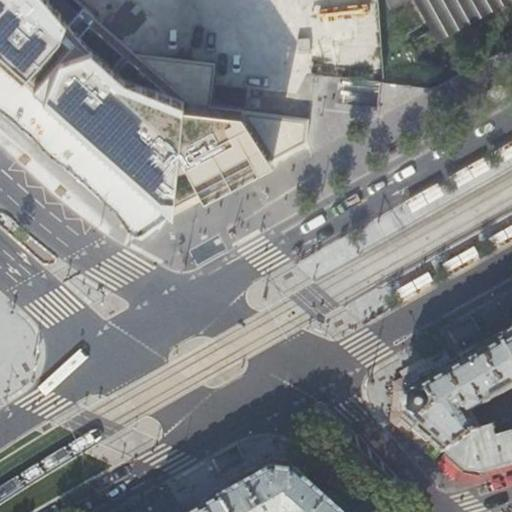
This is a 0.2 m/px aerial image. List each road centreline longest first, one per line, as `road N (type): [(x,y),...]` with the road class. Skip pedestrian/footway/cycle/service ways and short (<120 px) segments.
road 1 (primary): [(511,120),(191,304)]
road 2 (primary): [(191,304),(119,266),(0,173)]
road 3 (primary): [(313,375),(511,267)]
road 4 (primary): [(72,511),(252,413)]
road 5 (primary): [(111,359),(195,404),(252,413)]
road 6 (primary): [(0,259),(111,359)]
road 7 (primary): [(313,375),(191,304)]
road 8 (primary): [(111,359),(0,430)]
